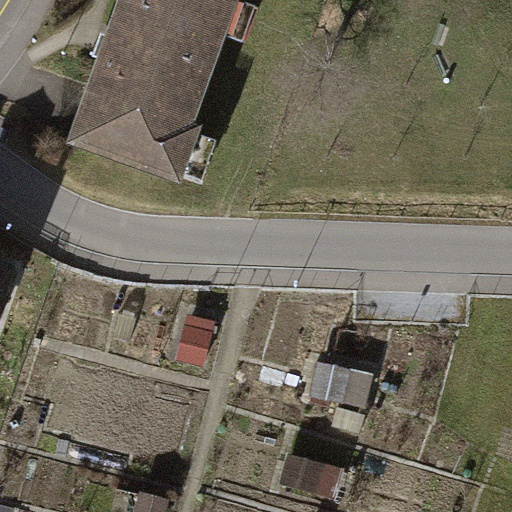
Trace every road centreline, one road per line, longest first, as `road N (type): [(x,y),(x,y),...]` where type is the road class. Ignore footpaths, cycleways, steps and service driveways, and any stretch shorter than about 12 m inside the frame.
road 1 (residential): [(0,176),(72,223),(127,239),(511,253)]
road 2 (track): [(261,245),(187,511)]
